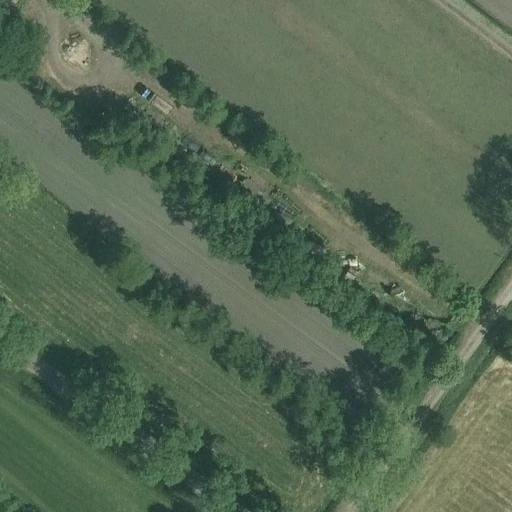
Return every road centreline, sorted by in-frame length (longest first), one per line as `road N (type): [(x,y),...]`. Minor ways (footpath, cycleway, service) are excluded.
road 1 (unclassified): [(229,511),(0,338)]
road 2 (track): [(511,300),(361,511)]
